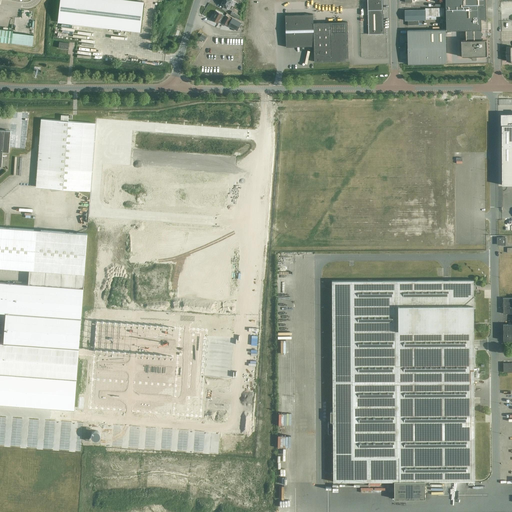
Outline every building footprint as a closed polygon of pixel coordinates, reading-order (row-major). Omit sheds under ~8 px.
[(125,0),(60,0),(58,22),(140,32),(144,2),(125,0)] [(228,10),(231,5),(223,0),(220,5),(228,10)] [(367,0),(369,34),(383,34),(382,0),(367,0)] [(466,30),(481,30),(481,19),(486,19),(485,0),(445,0),(446,31),(466,30)] [(419,25),(419,20),(436,20),(436,17),(444,17),(444,8),(425,8),(425,10),(405,10),(405,20),(408,20),(408,25),(419,25)] [(226,16),(225,16),(216,11),(214,16),(213,16),(211,19),(219,24),(220,22),(227,26),(231,19),(226,16)] [(348,22),(314,23),(313,14),(285,15),(286,47),(314,46),(314,62),(349,61),(348,22)] [(242,23),(232,18),(228,26),(237,31),(242,23)] [(0,41),(12,43),(13,33),(13,31),(0,29),(0,41)] [(406,47),(446,46),(445,30),(407,31),(408,43),(406,43),(406,47)] [(466,40),(481,40),(481,36),(482,36),(482,35),(481,35),(481,30),(466,30),(466,40)] [(202,34),(198,39),(204,42),(207,37),(205,36),(202,34)] [(481,40),(466,40),(461,40),(461,57),(472,56),(472,59),(476,59),(476,56),(487,56),(486,40),(481,40)] [(446,46),(406,47),(406,51),(408,51),(408,64),(446,63),(446,46)] [(501,115),(502,177),(511,177),(511,114),(501,115)] [(36,186),(91,191),(96,123),(68,121),(69,116),(61,115),(61,121),(41,119),(36,186)] [(9,152),(11,131),(0,130),(0,148),(3,149),(3,152),(9,152)] [(84,274),(85,274),(88,233),(0,227),(0,267),(30,270),(84,274)] [(505,237),(497,237),(497,245),(505,245),(505,237)] [(28,285),(83,289),(84,274),(30,270),(28,285)] [(474,481),(473,279),(332,280),(333,411),(330,411),(330,422),(328,422),(328,434),(333,434),(333,482),(394,481),(394,499),(425,499),(425,481),(474,481)] [(28,285),(0,282),(0,312),(6,313),(4,343),(0,342),(0,373),(77,379),(83,289),(28,285)] [(511,297),(503,297),(503,313),(511,313),(511,324),(503,324),(503,340),(511,340),(511,297)] [(93,315),(85,398),(193,408),(201,325),(93,315)] [(503,372),(511,372),(511,363),(503,363),(503,372)] [(77,379),(0,373),(0,403),(74,409),(77,379)]
